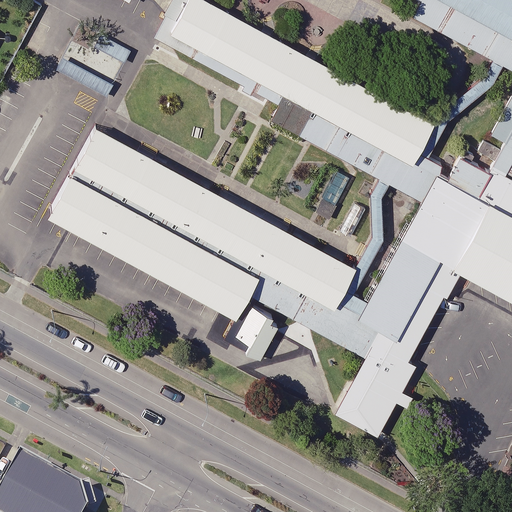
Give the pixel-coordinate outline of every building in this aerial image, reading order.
[(67,0),(76,5),(79,0),(80,0),(106,15),(114,0),(67,0)] [(434,154),(163,0),(140,39),(263,109),(249,133),(398,218),(434,154)] [(511,48),(511,11),(491,0),(399,0),(408,5),(395,29),(491,84),(511,48)] [(101,28),(91,45),(122,63),(132,46),(101,28)] [(67,51),(58,66),(105,94),(115,78),(67,51)] [(386,370),(424,307),(436,314),(454,285),(511,319),(511,208),(433,162),(355,292),(75,126),(18,220),(208,333),(226,304),(339,371),(311,418),(361,447),(402,379),(386,370)] [(352,235),(367,205),(351,198),(337,228),(352,235)] [(259,333),(230,315),(206,354),(236,372),(259,333)] [(63,511),(64,510),(0,472),(0,511),(63,511)]
